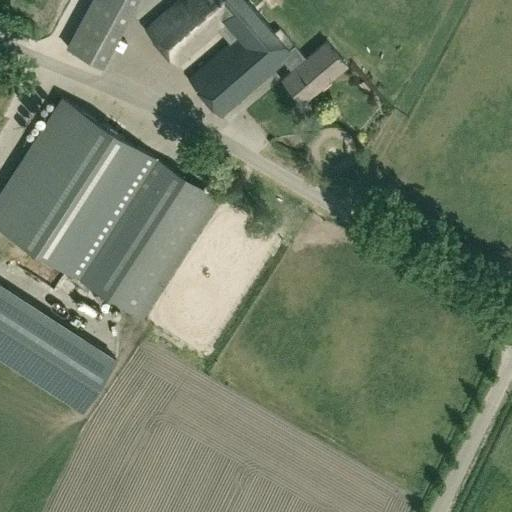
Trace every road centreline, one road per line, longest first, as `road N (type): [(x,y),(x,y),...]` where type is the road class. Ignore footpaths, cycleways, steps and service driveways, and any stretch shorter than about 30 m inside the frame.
road 1 (unclassified): [(511,324),(254,160),(0,49)]
road 2 (unclassified): [(441,511),(511,363)]
